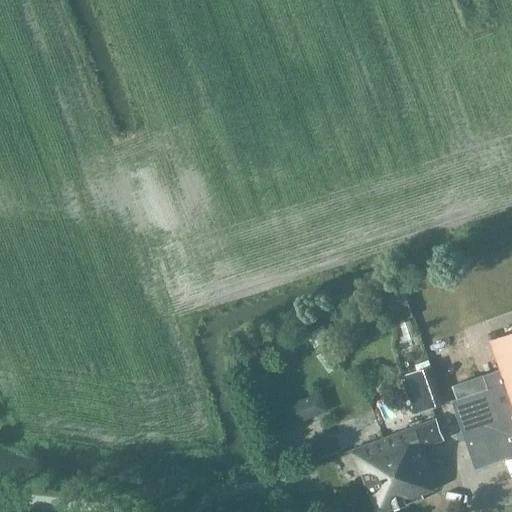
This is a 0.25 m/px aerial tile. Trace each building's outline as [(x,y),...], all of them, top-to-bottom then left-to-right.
[(489,388),(453,401),(477,468),(511,455),(511,332),(491,340),(501,369),(484,375),(489,388)] [(448,333),(428,341),(432,350),(452,342),(448,333)] [(406,377),(403,378),(415,414),(444,404),(431,366),(405,375),(406,377)] [(277,411),(283,427),(328,411),(322,394),(277,411)] [(353,450),(377,511),(384,511),(424,497),(424,495),(423,496),(423,494),(439,488),(423,447),(448,438),(440,417),(353,450)]
